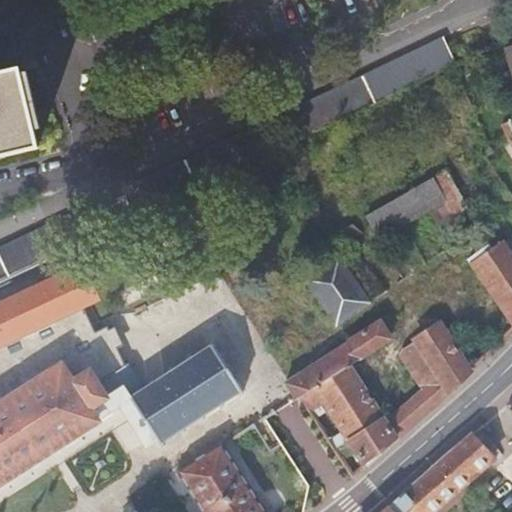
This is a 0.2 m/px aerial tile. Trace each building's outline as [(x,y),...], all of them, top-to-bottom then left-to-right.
[(293,141),(457,64),(444,37),(280,114),(293,141)] [(511,43),(502,46),(511,74),(511,43)] [(130,185),(142,212),(265,154),(253,127),(130,185)] [(445,170),(433,176),(468,236),(480,227),(445,170)] [(124,196),(105,205),(112,221),(131,212),(124,196)] [(0,278),(103,230),(91,204),(0,246),(0,278)] [(511,324),(511,256),(501,240),(472,260),(469,257),(468,258),(511,324)] [(337,256),(304,279),(335,324),(369,301),(337,256)] [(0,344),(97,299),(80,263),(0,300),(0,344)] [(447,393),(469,371),(438,323),(414,338),(416,341),(403,350),(425,387),(385,422),(348,365),(389,339),(390,335),(379,317),(377,319),(378,320),(346,339),(347,340),(284,381),(295,398),(302,394),(315,386),(364,464),(447,393)] [(0,483),(100,421),(99,419),(118,407),(144,448),(157,439),(158,441),(160,445),(162,443),(160,440),(177,429),(180,432),(182,431),(180,427),(197,416),(200,419),(203,417),(201,414),(216,404),(218,407),(223,405),(221,401),(236,392),(238,395),(241,393),(239,390),(239,389),(234,381),(236,379),(234,376),(232,378),(218,356),(221,354),(219,351),(216,353),(210,344),(209,345),(207,342),(204,344),(206,347),(191,356),(190,353),(186,356),(187,358),(172,368),(170,366),(165,369),(167,371),(154,379),(153,377),(148,380),(150,382),(142,387),(127,364),(97,383),(88,369),(72,378),(62,362),(0,401),(0,483)] [(385,507),(390,511),(427,511),(490,458),(492,459),(494,458),(481,445),(485,437),(498,425),(490,416),(456,443),(447,450),(443,454),(427,469),(385,507)] [(200,511),(262,511),(220,444),(175,472),(200,511)]
